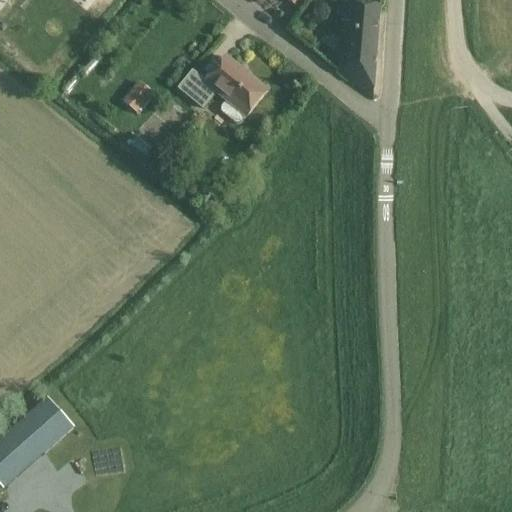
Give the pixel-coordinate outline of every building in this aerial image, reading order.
[(373,98),(380,8),(346,5),(339,73),(373,98)] [(33,7),(6,37),(41,69),(58,49),(39,33),(49,21),(33,7)] [(113,53),(148,84),(162,67),(160,66),(163,63),(165,64),(173,54),(170,51),(178,42),(150,19),(134,38),(138,42),(136,45),(127,37),(113,53)] [(207,83),(193,72),(178,91),(204,112),(217,95),(227,102),(221,109),(222,114),(236,126),(241,124),(266,93),(226,60),(207,83)] [(155,96),(140,84),(123,104),(138,116),(155,96)] [(74,430),(48,401),(0,442),(0,486),(5,492),(74,430)]
